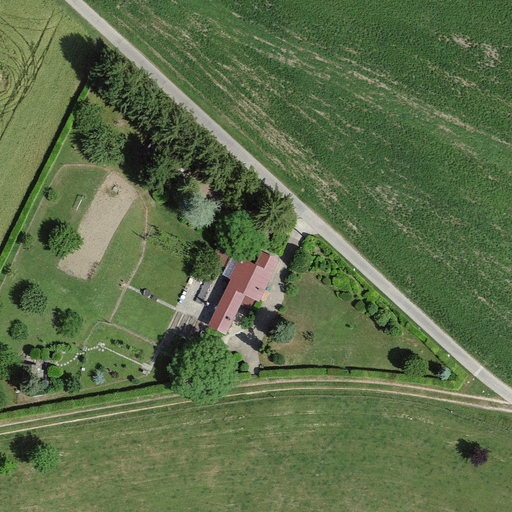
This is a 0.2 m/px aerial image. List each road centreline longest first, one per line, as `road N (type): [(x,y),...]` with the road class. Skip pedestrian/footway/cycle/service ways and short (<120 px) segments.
road 1 (track): [(511,398),(73,0)]
road 2 (track): [(511,406),(345,383),(283,385),(0,429)]
